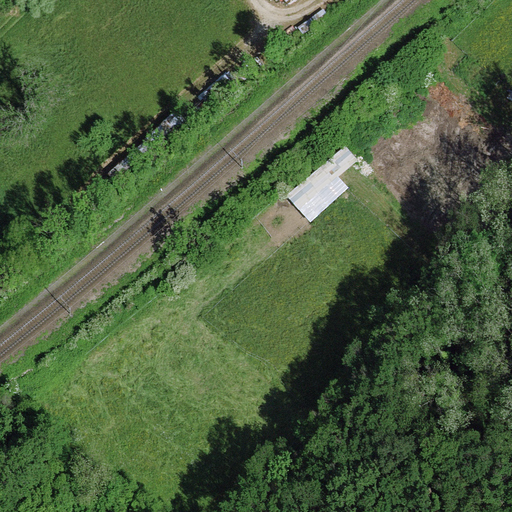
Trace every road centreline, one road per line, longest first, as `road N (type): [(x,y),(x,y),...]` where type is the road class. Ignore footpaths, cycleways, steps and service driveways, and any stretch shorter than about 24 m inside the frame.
road 1 (track): [(511,193),(251,511)]
road 2 (track): [(236,0),(216,49),(160,80),(119,57),(97,31),(92,0)]
